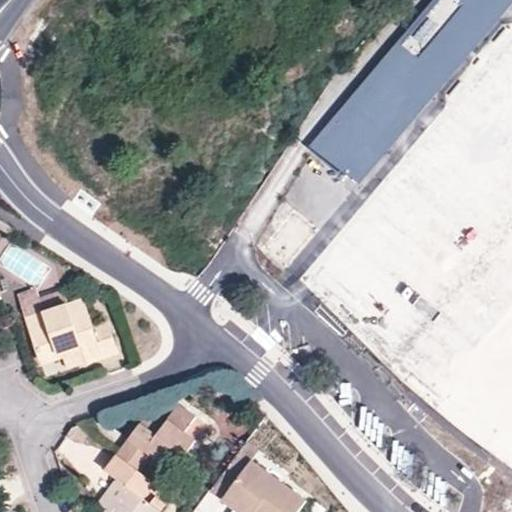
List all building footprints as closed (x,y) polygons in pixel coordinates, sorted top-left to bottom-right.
[(380,157),(511,0),(472,0),(405,80),(399,87),(409,96),(399,108),(403,112),(371,150),(380,157)] [(439,0),(386,63),(405,80),(472,0),(439,0)] [(405,80),(386,63),(380,71),(399,87),(405,80)] [(399,87),(380,71),(314,148),(343,173),(345,171),(359,182),(380,157),(371,150),(403,112),(399,108),(409,96),(399,87)] [(263,248),(286,268),(318,230),(294,210),(263,248)] [(25,317),(44,311),(37,289),(18,295),(25,317)] [(117,352),(106,320),(91,325),(82,298),(44,311),(25,317),(39,361),(61,355),(80,348),(85,363),(117,352)] [(66,370),(85,363),(80,348),(61,355),(66,370)] [(159,427),(145,415),(115,455),(139,472),(151,455),(171,471),(195,438),(184,430),(194,415),(177,403),(159,427)] [(251,458),(258,449),(244,439),(211,483),(225,493),(251,458)] [(15,468),(10,452),(0,455),(0,457),(5,472),(15,468)] [(139,472),(115,455),(104,470),(114,477),(124,485),(106,508),(103,511),(161,511),(141,496),(153,482),(139,472)] [(295,511),(305,500),(251,458),(225,493),(220,501),(233,511),(295,511)] [(124,485),(114,477),(97,500),(106,508),(124,485)] [(220,501),(225,493),(211,483),(206,491),(220,501)]
